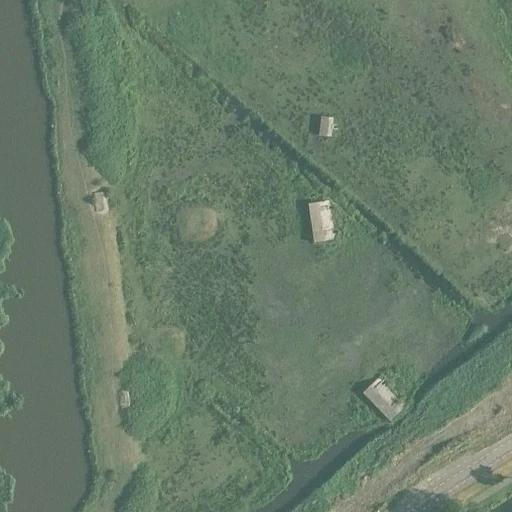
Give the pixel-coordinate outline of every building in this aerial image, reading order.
[(68,0),(71,13),(84,10),(81,0),(68,0)] [(339,123),(333,122),(334,116),(321,115),(319,134),(332,135),(333,127),(339,128),(339,123)] [(113,194),(107,194),(106,191),(93,193),(96,212),(108,210),(107,199),(113,199),(113,194)] [(334,239),(334,234),(340,233),(339,229),(333,229),(330,209),(336,209),(335,204),(329,205),(329,200),(308,203),(314,242),(334,239)] [(404,405),(402,403),(407,399),(403,395),(399,400),(385,385),(389,381),(386,377),(382,382),(378,377),(363,392),(388,419),(390,421),(406,407),(404,405)] [(138,392),(132,393),(131,390),(119,391),(121,410),(134,408),(132,397),(138,397),(138,392)]
